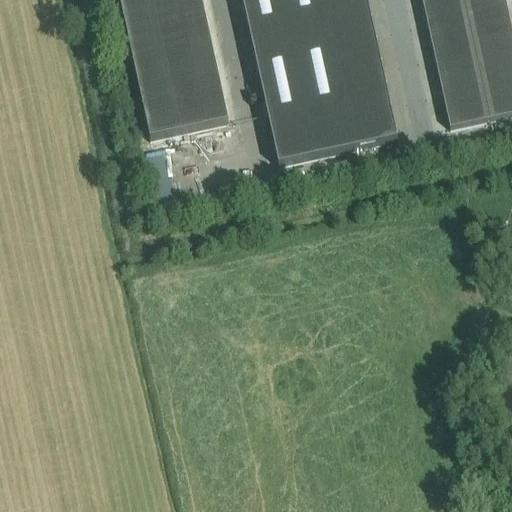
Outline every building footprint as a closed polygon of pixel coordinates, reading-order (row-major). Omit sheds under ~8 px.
[(117,0),(121,12),(161,3),(160,0),(117,0)] [(131,56),(209,39),(199,0),(173,0),(161,3),(121,12),(131,56)] [(241,0),(272,140),(350,123),(345,100),(340,78),(335,56),(330,34),(326,11),(323,0),(241,0)] [(323,0),(326,11),(366,2),(365,0),(323,0)] [(462,0),(420,0),(423,10),(462,1),(462,0)] [(503,0),(468,0),(462,1),(466,19),(506,11),(503,0)] [(462,1),(423,10),(427,28),(466,19),(462,1)] [(326,11),(330,34),(371,25),(366,2),(326,11)] [(466,19),(470,37),(510,29),(506,11),(466,19)] [(427,28),(431,46),(470,37),(466,19),(427,28)] [(330,34),(335,56),(376,47),(371,25),(330,34)] [(511,37),(510,29),(470,37),(474,55),(511,46),(511,37)] [(470,37),(431,46),(434,63),(474,55),(470,37)] [(140,100),(219,83),(209,39),(131,56),(140,100)] [(511,46),(474,55),(478,72),(511,64),(511,46)] [(335,56),(340,78),(381,69),(376,47),(335,56)] [(474,55),(434,63),(438,81),(478,72),(474,55)] [(511,64),(478,72),(482,90),(511,83),(511,64)] [(340,78),(345,100),(386,91),(381,69),(340,78)] [(478,72),(438,81),(442,98),(482,90),(478,72)] [(140,100),(150,145),(228,128),(219,83),(140,100)] [(486,107),(511,101),(511,83),(482,90),(486,107)] [(482,90),(442,98),(446,116),(486,107),(482,90)] [(345,100),(350,123),(391,114),(386,91),(345,100)] [(511,120),(511,101),(486,107),(490,125),(511,120)] [(450,134),(490,125),(486,107),(446,116),(450,134)] [(391,114),(350,123),(357,154),(397,145),(391,114)] [(350,123),(272,140),(278,171),(357,154),(350,123)]
